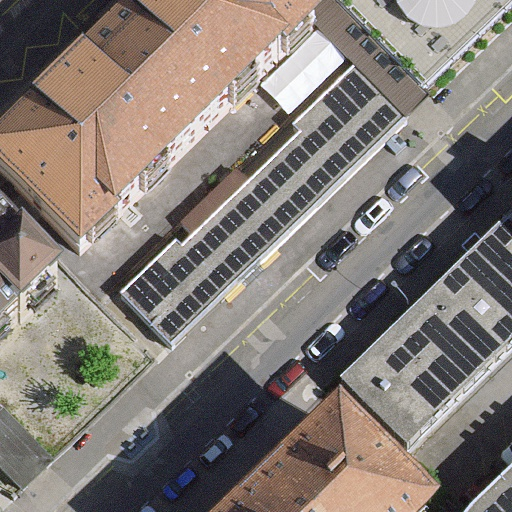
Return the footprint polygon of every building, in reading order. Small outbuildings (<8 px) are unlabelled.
[(311,18),(293,0),(157,0),(124,33),(221,131),(319,36),(324,31),(311,18)] [(331,0),(311,18),(324,31),(319,36),(355,73),(404,123),(428,100),(424,96),(331,0)] [(511,0),(355,0),(354,0),(330,0),(331,0),(424,96),(511,9),(511,0)] [(221,131),(124,33),(122,31),(0,152),(0,188),(81,270),(221,131)] [(175,245),(120,298),(169,349),(404,123),(355,73),(294,132),(301,139),(231,206),(218,193),(184,225),(197,238),(182,253),(175,245)] [(511,225),(511,224),(336,390),(407,463),(511,362),(511,225)] [(0,349),(57,295),(0,235),(0,349)] [(2,412),(0,414),(0,473),(20,495),(51,466),(2,412)] [(339,427),(252,511),(422,511),(390,479),(339,427)] [(511,511),(511,481),(480,511),(511,511)]
